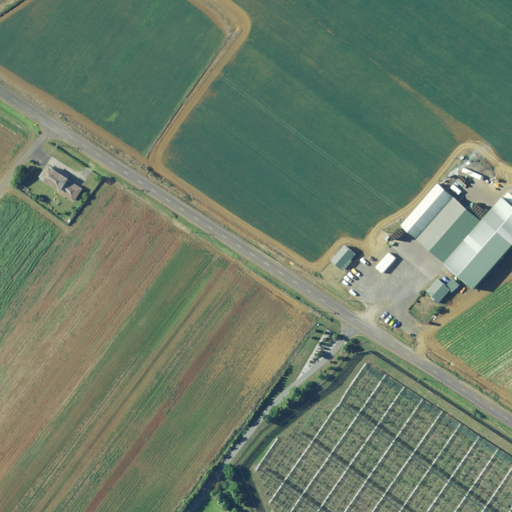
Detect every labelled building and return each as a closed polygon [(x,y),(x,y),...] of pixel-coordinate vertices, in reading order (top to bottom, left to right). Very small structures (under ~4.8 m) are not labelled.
[(84,188),(48,164),(40,176),(62,191),(61,192),(75,202),(84,188)] [(484,214),(441,178),(405,220),(448,256),(484,214)] [(479,283),(511,244),(511,197),(504,191),(484,214),(448,256),(479,283)] [(357,254),(346,245),(333,260),(344,270),(357,254)] [(460,284),(454,279),(447,286),(439,279),(428,291),(440,302),(451,290),(453,291),(460,284)]
